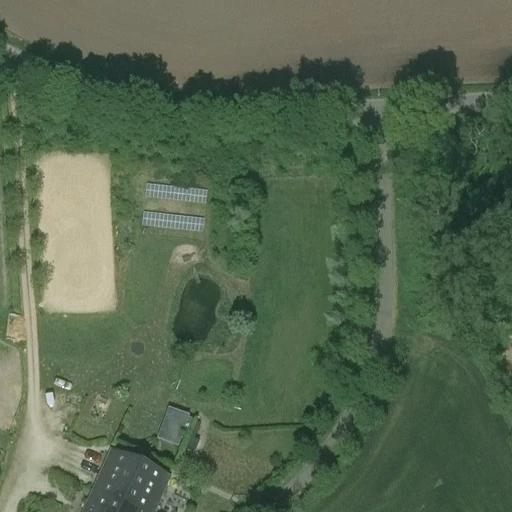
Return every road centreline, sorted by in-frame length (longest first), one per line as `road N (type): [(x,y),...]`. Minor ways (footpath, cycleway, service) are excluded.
road 1 (unclassified): [(268,511),(340,433),(370,375),(385,292),(378,109)]
road 2 (unclassified): [(378,109),(148,110),(73,90),(0,52)]
road 3 (unclassified): [(378,109),(511,103)]
